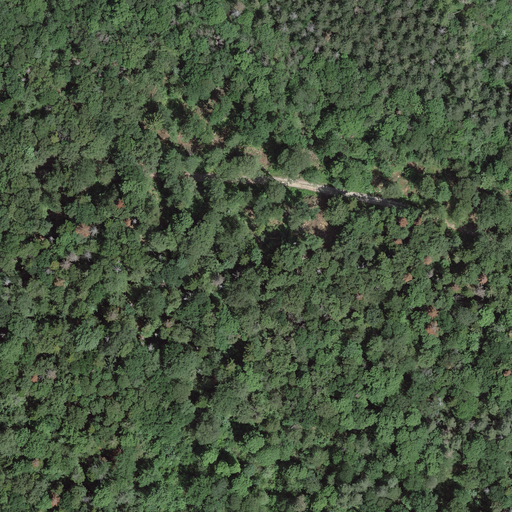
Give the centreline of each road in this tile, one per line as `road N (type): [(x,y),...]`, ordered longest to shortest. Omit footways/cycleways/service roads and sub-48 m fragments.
road 1 (track): [(511,249),(421,214),(321,189),(66,166),(0,175)]
road 2 (track): [(116,169),(73,108),(41,0)]
